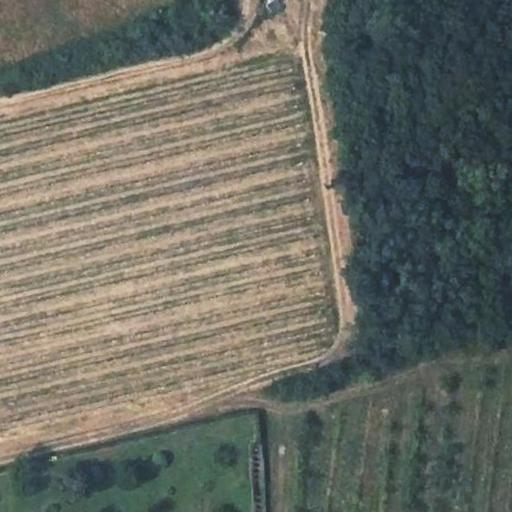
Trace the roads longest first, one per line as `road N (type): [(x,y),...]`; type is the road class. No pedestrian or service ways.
road 1 (track): [(0,459),(187,411),(341,346),(345,295),(306,58),(310,0)]
road 2 (track): [(0,101),(226,41),(250,0)]
